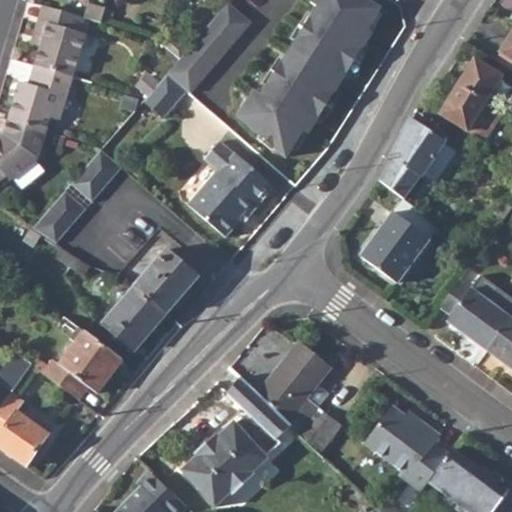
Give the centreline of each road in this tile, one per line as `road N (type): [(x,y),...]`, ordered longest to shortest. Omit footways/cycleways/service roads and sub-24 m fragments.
road 1 (residential): [(295,275),(242,309),(116,433),(51,511)]
road 2 (residential): [(453,17),(295,275)]
road 3 (residential): [(295,275),(511,436)]
